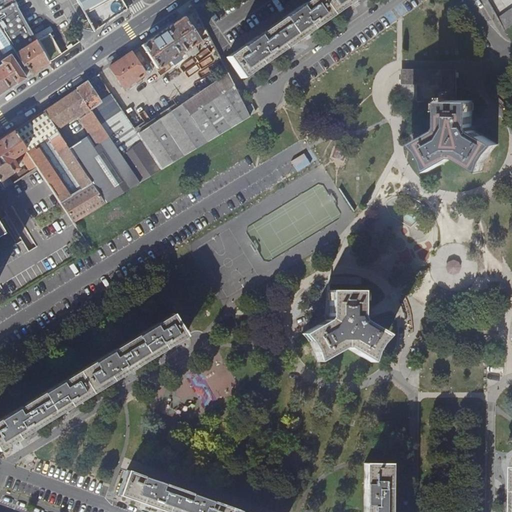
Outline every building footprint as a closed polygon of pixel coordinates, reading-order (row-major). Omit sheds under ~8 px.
[(0,0),(0,32),(12,50),(20,62),(14,66),(9,56),(0,61),(0,63),(1,65),(0,65),(0,95),(48,63),(12,0),(0,0)] [(12,0),(48,63),(56,58),(51,50),(50,50),(46,42),(44,43),(43,41),(54,35),(34,0),(29,0),(22,4),(20,0),(12,0)] [(308,0),(226,58),(239,76),(260,62),(261,64),(270,58),(279,52),(277,49),(301,33),(303,35),(312,29),(321,23),(319,20),(348,0),(349,0),(351,2),(354,0),(308,0)] [(348,0),(319,20),(321,23),(351,2),(349,0),(348,0)] [(85,14),(95,32),(105,26),(94,8),(85,14)] [(511,9),(499,19),(501,23),(505,30),(511,25),(511,9)] [(183,18),(142,45),(157,68),(170,60),(174,66),(183,60),(179,54),(183,51),(184,52),(199,42),(183,18)] [(0,32),(0,51),(2,55),(12,50),(0,32)] [(277,49),(279,52),(303,35),(301,33),(277,49)] [(131,53),(109,67),(123,89),(134,82),(136,84),(144,79),(142,76),(145,75),(131,53)] [(250,71),(250,72),(261,64),(260,62),(239,76),(240,78),(250,71)] [(439,102),(456,101),(456,72),(402,71),(402,85),(417,85),(418,102),(439,102)] [(249,118),(227,73),(181,104),(181,105),(206,143),(249,118)] [(86,83),(76,90),(88,107),(91,112),(139,184),(161,171),(137,134),(122,111),(108,121),(97,104),(99,103),(86,83)] [(76,90),(43,112),(55,129),(88,107),(76,90)] [(456,101),(439,102),(439,107),(439,127),(437,131),(413,145),(415,144),(430,171),(428,172),(429,172),(453,159),(457,159),(482,173),(483,173),(481,171),(495,146),(497,147),(498,146),(473,132),(471,128),(472,123),(472,102),(456,101)] [(137,134),(161,171),(206,143),(181,105),(137,134)] [(252,106),(247,108),(251,117),(256,114),(252,106)] [(43,112),(12,132),(26,151),(33,147),(31,144),(44,135),(45,137),(51,134),(49,131),(51,130),(54,133),(56,131),(55,129),(43,112)] [(68,149),(105,205),(139,184),(91,112),(82,117),(92,133),(68,149)] [(30,170),(36,166),(28,155),(26,151),(12,132),(0,140),(0,184),(4,190),(12,184),(9,178),(4,178),(17,169),(11,159),(16,156),(19,160),(23,157),(30,170)] [(28,155),(36,166),(75,224),(105,205),(68,149),(58,134),(46,142),(79,192),(73,196),(40,146),(28,155)] [(294,157),(300,169),(313,163),(307,151),(294,157)] [(360,292),(328,291),(328,317),(326,320),(301,335),(302,336),(304,334),(313,351),(318,360),(317,362),(341,349),(346,348),(370,363),(371,362),(369,361),(384,336),(385,337),(386,335),(362,321),(360,317),(360,292)] [(184,337),(171,315),(0,418),(0,449),(20,437),(63,411),(114,380),(158,353),(184,337)] [(362,511),(389,511),(389,488),(390,465),(364,464),(362,511)] [(240,511),(126,471),(118,492),(141,501),(140,504),(149,507),(157,510),(158,507),(173,511),(240,511)] [(141,501),(118,492),(117,496),(140,504),(141,501)]
